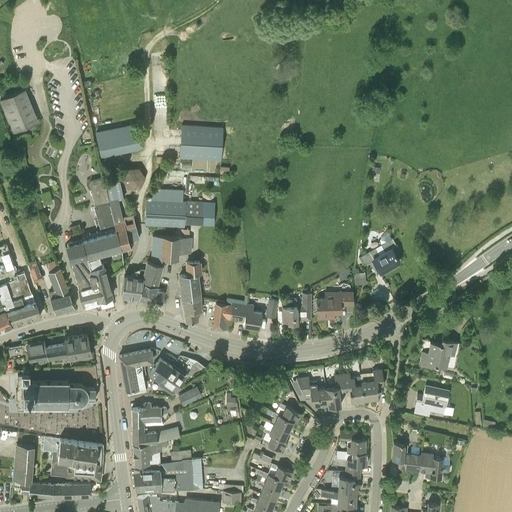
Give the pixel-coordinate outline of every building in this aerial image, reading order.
[(39,121),(25,87),(0,97),(0,99),(13,131),(39,121)] [(135,121),(96,129),(100,153),(140,145),(135,121)] [(179,157),(221,160),(223,126),(181,124),(179,157)] [(139,165),(127,166),(123,176),(128,185),(140,185),(145,175),(139,165)] [(98,253),(121,247),(122,247),(104,177),(90,181),(96,205),(97,205),(105,233),(83,239),(79,223),(70,225),(74,241),(67,243),(83,303),(112,295),(103,264),(102,264),(98,253)] [(121,247),(121,249),(131,246),(129,240),(139,238),(133,212),(122,215),(118,200),(124,198),(120,180),(105,183),(104,177),(122,247),(121,247)] [(164,201),(166,188),(152,187),(151,198),(146,197),(144,224),(184,227),(185,223),(186,203),(164,201)] [(182,199),(183,188),(166,188),(164,201),(186,203),(187,199),(182,199)] [(187,199),(186,203),(185,223),(202,224),(204,200),(187,199)] [(162,235),(152,234),(151,260),(162,264),(162,256),(177,258),(178,249),(190,250),(191,236),(188,236),(188,228),(181,227),(181,235),(162,234),(162,235)] [(380,271),(399,260),(395,253),(399,251),(391,237),(358,257),(363,265),(373,259),(380,271)] [(30,287),(24,270),(23,271),(22,268),(16,270),(6,243),(0,244),(0,295),(1,298),(12,324),(40,315),(35,300),(32,292),(30,287)] [(28,262),(30,269),(38,266),(35,259),(28,262)] [(50,297),(52,302),(55,311),(74,305),(61,266),(58,259),(46,263),(49,271),(47,271),(54,289),(48,291),(50,297)] [(142,281),(157,284),(162,264),(151,260),(146,259),(142,275),(144,275),(142,281)] [(200,297),(200,288),(198,273),(202,273),(201,260),(186,261),(187,273),(179,274),(182,299),(200,297)] [(38,266),(30,269),(35,282),(43,279),(38,266)] [(138,297),(142,281),(144,275),(142,275),(124,273),(121,295),(132,296),(138,297)] [(156,288),(157,284),(142,281),(138,297),(162,303),(164,290),(156,288)] [(353,304),(352,294),(352,290),(324,290),(324,296),(316,296),(317,312),(319,312),(319,315),(325,315),(325,312),(340,311),(340,304),(353,304)] [(310,319),(311,292),(303,292),(303,306),(296,306),(296,298),(281,298),(283,320),(288,320),(288,322),(297,322),(297,321),(296,321),(296,319),(310,319)] [(0,329),(12,324),(1,298),(0,295),(0,329)] [(201,313),(201,309),(201,308),(202,308),(202,307),(201,307),(200,297),(182,299),(185,320),(198,319),(197,313),(201,313)] [(274,316),(277,299),(269,297),(266,315),(274,316)] [(215,302),(214,320),(229,321),(230,317),(231,304),(231,301),(231,303),(215,302)] [(254,304),(247,303),(247,304),(231,301),(231,304),(230,317),(244,319),(243,324),(264,327),(265,319),(261,318),(262,311),(257,311),(253,310),(254,304)] [(213,327),(229,328),(229,321),(214,320),(213,327)] [(68,354),(69,358),(74,357),(80,356),(91,353),(87,333),(64,337),(65,342),(68,354)] [(457,356),(459,346),(460,341),(442,338),(441,343),(422,339),(419,350),(422,350),(419,364),(435,367),(435,365),(447,367),(450,354),(457,356)] [(47,357),(45,346),(44,340),(26,343),(29,356),(30,361),(38,359),(39,364),(45,363),(44,358),(47,357)] [(47,357),(68,354),(65,342),(45,346),(47,357)] [(7,360),(29,356),(26,343),(5,347),(7,360)] [(146,385),(143,367),(142,361),(152,360),(151,349),(123,353),(119,354),(126,389),(146,385)] [(177,385),(184,374),(160,357),(149,372),(159,379),(158,382),(170,390),(174,383),(177,385)] [(384,384),(383,374),(382,367),(372,368),(373,371),(360,372),(360,375),(364,401),(364,399),(378,397),(377,388),(378,388),(378,384),(384,384)] [(78,383),(77,383),(68,383),(68,380),(51,380),(45,380),(29,380),(29,369),(21,369),(22,372),(28,372),(28,373),(18,373),(17,388),(16,388),(16,398),(17,398),(17,408),(25,409),(25,405),(67,405),(67,402),(77,402),(79,402),(81,402),(83,401),(84,400),(85,399),(95,399),(95,387),(85,387),(85,386),(84,385),(83,384),(81,383),(79,383),(78,383)] [(339,389),(344,389),(342,372),(334,373),(335,384),(325,385),(328,406),(341,404),(339,389)] [(354,375),(354,376),(350,376),(349,372),(342,372),(344,389),(349,388),(351,400),(354,400),(355,402),(364,401),(360,375),(354,375)] [(328,406),(325,385),(317,386),(317,382),(309,383),(309,375),(296,377),(303,393),(310,392),(311,398),(313,398),(314,405),(327,403),(327,406),(328,406)] [(291,390),(286,380),(279,384),(285,394),(291,390)] [(445,406),(449,389),(426,384),(424,394),(417,393),(415,404),(430,407),(431,403),(445,406)] [(201,394),(197,386),(179,395),(183,403),(201,394)] [(226,405),(235,405),(236,396),(231,396),(231,392),(227,392),(226,405)] [(131,406),(132,422),(144,420),(161,419),(161,413),(168,412),(166,405),(160,406),(160,405),(150,405),(150,402),(144,403),(144,406),(131,406)] [(292,407),(285,404),(281,402),(279,405),(278,405),(275,412),(280,414),(293,420),(296,422),(296,421),(297,421),(297,420),(301,412),(292,407)] [(280,414),(275,412),(272,411),(271,414),(276,416),(273,422),(289,430),(289,429),(293,420),(280,414)] [(245,418),(252,421),(255,415),(248,412),(245,418)] [(503,426),(494,424),(488,423),(489,419),(483,418),(483,419),(482,425),(483,426),(503,429),(506,430),(506,426),(503,426)] [(147,427),(144,427),(144,420),(132,422),(132,442),(158,441),(167,438),(167,437),(180,434),(177,425),(156,430),(147,431),(147,427)] [(288,431),(289,430),(273,422),(270,429),(265,426),(263,429),(263,430),(268,432),(271,434),(272,433),(284,439),(288,431)] [(346,449),(365,451),(366,437),(360,436),(361,431),(340,429),(339,437),(351,438),(350,443),(347,443),(346,449)] [(287,441),(284,439),(272,433),(271,434),(269,440),(264,438),(262,441),(267,443),(267,444),(282,451),(287,442),(287,441)] [(253,439),(259,442),(262,437),(256,434),(253,439)] [(103,451),(102,442),(44,435),(43,449),(53,450),(51,474),(66,475),(66,477),(100,478),(103,451)] [(159,450),(158,445),(167,445),(167,438),(158,441),(132,442),(133,454),(134,463),(147,462),(147,455),(152,454),(151,451),(159,450)] [(406,443),(403,442),(393,441),(392,458),(398,459),(397,467),(419,469),(421,450),(420,450),(419,453),(406,451),(406,443)] [(14,467),(32,468),(34,444),(16,443),(14,467)] [(201,456),(191,457),(190,448),(171,451),(172,459),(152,461),(152,468),(141,469),(141,468),(140,468),(140,469),(134,469),(136,488),(148,487),(148,489),(195,489),(195,487),(203,487),(202,472),(202,462),(201,456)] [(367,451),(365,451),(346,449),(346,450),(347,450),(346,463),(345,463),(345,470),(360,471),(360,464),(366,465),(367,451)] [(442,463),(443,457),(433,456),(433,452),(421,450),(419,469),(430,470),(430,476),(441,478),(442,470),(447,471),(449,469),(449,465),(447,463),(442,463)] [(272,456),(262,452),(260,458),(270,462),(272,456)] [(261,470),(283,479),(289,481),(289,480),(289,481),(290,480),(289,479),(293,470),(272,462),(270,465),(274,467),(272,473),(262,469),(261,470)] [(47,482),(31,481),(32,468),(14,467),(13,485),(21,486),(20,492),(29,493),(29,494),(53,495),(54,495),(54,483),(47,482)] [(261,470),(262,469),(256,467),(255,471),(258,472),(256,479),(258,479),(257,480),(279,489),(280,488),(280,487),(283,479),(261,470)] [(360,477),(360,471),(345,470),(345,476),(339,475),(338,490),(356,491),(359,491),(359,481),(353,481),(354,477),(360,477)] [(54,483),(54,495),(90,493),(89,480),(62,482),(59,482),(54,483)] [(276,497),(279,489),(257,480),(257,482),(263,485),(260,492),(276,499),(276,497)] [(222,489),(222,501),(241,501),(241,490),(222,489)] [(356,491),(338,490),(322,489),(321,496),(338,497),(338,503),(347,504),(355,504),(356,491)] [(276,500),(276,499),(260,492),(257,498),(252,496),(250,500),(256,502),(256,503),(271,509),(275,499),(276,500)] [(157,497),(157,494),(156,494),(137,495),(139,511),(217,511),(219,501),(189,498),(185,497),(185,501),(160,499),(160,496),(157,497)] [(437,511),(438,508),(438,503),(427,502),(427,507),(421,507),(420,511),(437,511)] [(271,509),(256,503),(254,507),(253,508),(248,506),(246,510),(251,511),(269,511),(271,510),(272,510),(272,509),(271,509)] [(337,503),(333,503),(332,511),(359,511),(360,511),(347,510),(347,504),(338,503),(337,503)]
